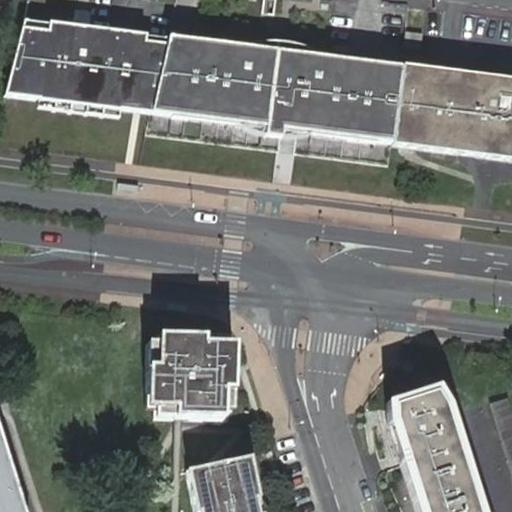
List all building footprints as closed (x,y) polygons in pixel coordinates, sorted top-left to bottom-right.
[(88,4),(73,3),(72,13),(86,14),(88,4)] [(145,113),(164,35),(85,24),(86,14),(72,13),(70,23),(21,15),(13,44),(2,84),(0,90),(0,92),(108,108),(145,113)] [(404,32),(402,48),(419,51),(422,35),(404,32)] [(373,144),(383,145),(399,69),(384,67),(383,67),(384,65),(365,62),(365,64),(313,57),(297,48),(285,45),(272,44),(260,45),(246,47),(191,39),(192,36),(177,34),(177,37),(164,35),(145,113),(165,116),(165,119),(179,120),(180,118),(230,124),(240,131),(252,136),(266,140),(281,141),(289,140),(308,135),(353,141),(352,144),(373,147),(373,144)] [(511,81),(399,68),(399,69),(383,145),(382,147),(388,148),(478,158),(511,162),(511,81)] [(108,108),(0,92),(0,103),(106,118),(108,108)] [(138,187),(118,185),(117,192),(137,194),(138,187)] [(176,348),(145,347),(144,394),(153,394),(152,423),(173,423),(178,423),(202,424),(202,415),(230,415),(231,374),(222,374),(222,366),(222,360),(223,343),(176,341),(176,348)] [(475,511),(442,413),(438,401),(387,418),(418,511),(475,511)] [(21,511),(0,445),(0,511),(21,511)] [(255,511),(253,503),(256,502),(248,461),(213,468),(208,469),(184,474),(192,511),(255,511)]
